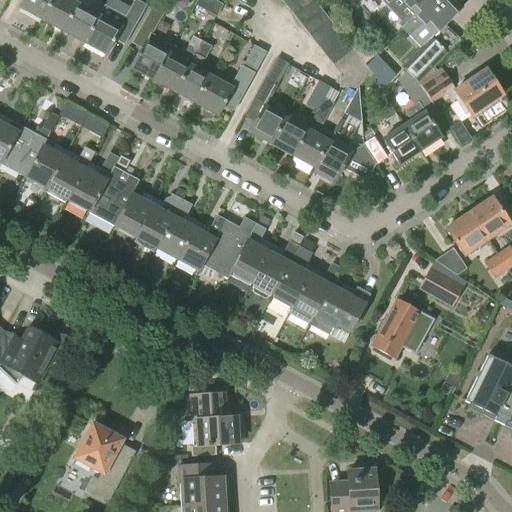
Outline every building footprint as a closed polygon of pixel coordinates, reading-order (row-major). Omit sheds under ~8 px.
[(41,20),(51,0),(23,0),(19,8),(41,20)] [(68,0),(51,0),(41,20),(62,31),(76,5),(68,0)] [(80,0),(77,5),(76,5),(62,31),(83,43),(98,16),(87,10),(92,0),(80,0)] [(103,6),(98,16),(83,43),(106,55),(114,40),(124,46),(146,6),(135,0),(133,0),(124,17),(103,6)] [(197,0),(195,6),(216,18),(223,6),(212,0),(197,0)] [(295,0),(286,7),(295,18),(315,2),(313,0),(295,0)] [(383,0),(388,4),(399,17),(397,19),(400,22),(398,24),(401,28),(430,0),(383,0)] [(420,48),(401,68),(406,71),(407,71),(416,80),(418,83),(447,54),(432,39),(434,36),(458,10),(448,0),(430,0),(401,28),(409,37),(420,48)] [(322,11),(315,2),(295,18),(302,27),(322,11)] [(172,45),(151,34),(164,10),(153,4),(131,43),(142,49),(131,69),(153,81),(172,45)] [(330,21),(322,11),(302,27),(310,37),(330,21)] [(330,21),(310,37),(317,47),(338,31),(330,21)] [(345,40),(338,31),(317,47),(325,56),(345,40)] [(185,52),(172,45),(153,81),(174,92),(202,42),(193,37),(185,52)] [(345,40),(325,56),(333,66),(353,50),(345,40)] [(212,47),(202,42),(174,92),(195,104),(209,77),(197,71),(203,60),(205,60),(212,47)] [(473,59),(490,65),(496,51),(478,44),(473,59)] [(358,54),(366,64),(376,56),(368,46),(358,54)] [(265,53),(254,47),(242,68),(254,74),(265,53)] [(353,50),(333,66),(340,75),(340,76),(361,60),(353,50)] [(378,56),(367,67),(372,74),(369,77),(381,93),(397,77),(378,56)] [(276,59),(258,92),(244,117),(255,123),(249,133),(272,146),(286,119),(265,108),(276,86),(287,65),(276,59)] [(340,76),(339,88),(355,90),(369,77),(372,74),(367,67),(361,60),(340,76)] [(222,107),(233,113),(254,74),(242,68),(241,67),(229,88),(209,77),(195,104),(217,116),(222,107)] [(419,85),(431,102),(453,88),(441,70),(419,85)] [(471,117),(503,95),(486,70),(454,91),(471,117)] [(416,80),(407,71),(406,71),(398,79),(415,105),(404,112),(410,121),(404,125),(420,151),(441,138),(433,126),(442,120),(431,102),(419,85),(418,83),(416,80)] [(292,110),(301,114),(316,83),(307,79),(292,110)] [(318,83),(307,104),(319,111),(325,99),(329,93),(330,90),(318,83)] [(319,111),(313,121),(322,126),(334,104),(325,99),(319,111)] [(78,111),(72,124),(80,128),(86,116),(78,111)] [(48,114),(37,135),(45,140),(57,119),(48,114)] [(86,116),(80,128),(89,133),(95,120),(86,116)] [(286,119),(272,146),(293,157),(307,131),(286,119)] [(0,161),(19,126),(11,122),(8,127),(0,123),(0,161)] [(420,151),(404,125),(382,139),(399,165),(420,151)] [(0,164),(25,178),(27,174),(45,140),(19,126),(0,161),(0,164)] [(329,143),(307,131),(293,157),(314,169),(329,143)] [(373,139),(363,146),(376,166),(387,159),(373,139)] [(45,140),(27,174),(25,178),(28,180),(29,179),(46,188),(45,189),(47,190),(64,158),(52,151),(55,145),(45,140)] [(336,181),(342,169),(350,154),(329,143),(314,169),(336,181)] [(350,154),(342,169),(368,181),(375,167),(376,166),(363,146),(354,151),(350,154)] [(47,190),(45,193),(55,198),(65,204),(67,201),(84,169),(85,169),(94,153),(93,153),(84,148),(78,159),(76,164),(64,158),(47,190)] [(120,158),(115,167),(124,172),(129,163),(120,158)] [(106,159),(100,170),(109,175),(113,168),(115,164),(106,159)] [(109,175),(90,209),(91,209),(115,222),(117,223),(135,189),(134,189),(138,181),(129,176),(125,184),(118,180),(122,172),(113,168),(110,175),(109,175)] [(84,169),(67,201),(69,202),(69,201),(86,210),(85,211),(89,213),(91,209),(90,209),(109,175),(100,170),(97,176),(85,169),(84,169)] [(117,223),(115,222),(113,226),(117,228),(117,227),(134,236),(134,237),(135,238),(153,206),(140,199),(143,194),(135,189),(117,223)] [(136,239),(134,243),(153,254),(156,249),(182,201),(186,193),(178,189),(174,197),(171,195),(169,200),(165,207),(162,208),(160,208),(160,210),(159,210),(153,206),(135,238),(136,239)] [(491,198),(468,214),(486,240),(509,224),(491,198)] [(182,201),(156,249),(157,250),(158,249),(175,258),(174,259),(176,260),(196,222),(185,216),(191,206),(182,201)] [(486,240),(468,214),(445,229),(463,256),(486,240)] [(216,216),(209,229),(217,234),(201,265),(202,265),(214,272),(227,279),(230,273),(256,225),(244,218),(238,228),(216,216)] [(261,216),(256,225),(265,230),(269,221),(261,216)] [(209,229),(196,222),(176,260),(178,261),(178,260),(195,269),(194,270),(198,272),(202,265),(201,265),(217,234),(209,229)] [(265,230),(256,225),(230,273),(233,274),(234,273),(251,282),(250,284),(252,284),(269,252),(257,246),(265,230)] [(294,233),(289,242),(298,247),(302,239),(303,238),(294,233)] [(302,239),(298,247),(309,253),(314,245),(302,239)] [(252,284),(254,285),(252,289),(253,294),(264,300),(269,298),(270,295),(272,295),(298,247),(289,242),(280,258),(269,252),(252,284)] [(298,247),(272,295),(274,296),(272,299),(289,308),(291,306),(292,306),(309,274),(303,271),(312,254),(298,247)] [(496,256),(507,272),(511,268),(511,250),(509,247),(496,256)] [(452,249),(441,256),(434,261),(455,275),(465,269),(452,249)] [(507,272),(496,256),(484,264),(495,280),(507,272)] [(332,264),(325,275),(334,280),(341,268),(332,264)] [(429,269),(418,290),(450,308),(462,288),(429,269)] [(292,306),(293,307),(288,315),(309,326),(333,280),(325,275),(322,281),(309,274),(292,306)] [(343,285),(333,280),(309,326),(331,338),(337,326),(349,333),(370,295),(357,288),(352,297),(340,291),(343,285)] [(385,319),(371,347),(373,348),(372,351),(391,361),(392,358),(395,359),(401,347),(415,354),(423,339),(434,319),(423,313),(422,316),(418,314),(419,311),(396,299),(385,319)] [(1,335),(0,338),(0,370),(15,385),(23,377),(37,385),(56,349),(59,351),(67,336),(43,331),(42,333),(28,326),(21,341),(11,341),(1,335)] [(488,355),(464,402),(468,404),(466,408),(482,416),(484,412),(495,417),(493,421),(498,424),(511,395),(511,362),(510,366),(488,355)] [(241,444),(240,433),(240,429),(236,429),(235,418),(224,418),(223,394),(190,397),(193,447),(241,444)] [(511,395),(498,424),(503,426),(505,422),(511,425),(511,395)] [(92,425),(88,433),(74,458),(102,473),(98,482),(92,479),(84,493),(105,505),(133,453),(118,445),(121,441),(92,425)] [(179,507),(227,504),(226,489),(222,489),(222,478),(210,479),(210,465),(177,467),(179,507)] [(330,511),(375,511),(373,470),(368,471),(368,467),(351,468),(351,472),(346,472),(347,483),(329,484),(330,511)] [(418,487),(408,480),(401,490),(411,497),(418,487)] [(10,511),(23,488),(16,483),(0,511),(10,511)]
